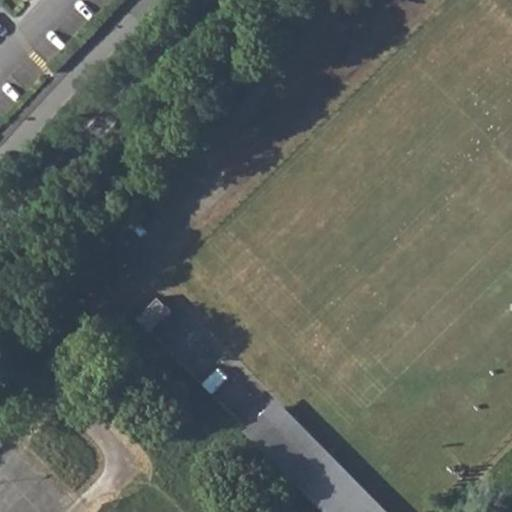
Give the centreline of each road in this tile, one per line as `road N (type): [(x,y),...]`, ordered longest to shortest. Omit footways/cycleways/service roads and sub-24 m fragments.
road 1 (tertiary): [(0,200),(213,0)]
road 2 (tertiary): [(156,0),(0,163)]
